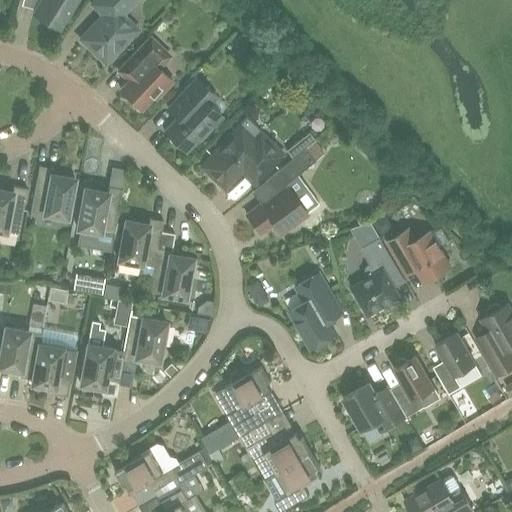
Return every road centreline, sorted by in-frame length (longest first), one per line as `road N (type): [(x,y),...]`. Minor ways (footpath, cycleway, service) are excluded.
road 1 (residential): [(73,89),(223,237),(233,317)]
road 2 (residential): [(233,317),(208,358),(164,402),(72,454)]
road 3 (residential): [(308,381),(467,298)]
road 4 (residential): [(308,381),(370,487)]
